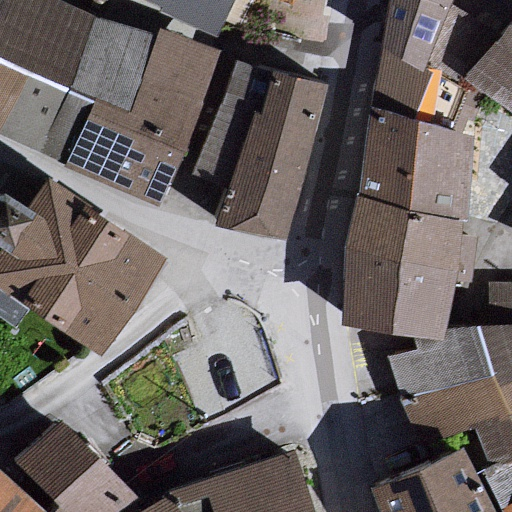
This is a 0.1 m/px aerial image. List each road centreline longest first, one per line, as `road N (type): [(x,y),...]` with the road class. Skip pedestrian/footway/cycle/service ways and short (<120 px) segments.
road 1 (residential): [(311,281),(224,251),(0,143)]
road 2 (residential): [(311,281),(357,0)]
road 3 (residential): [(344,511),(311,281)]
